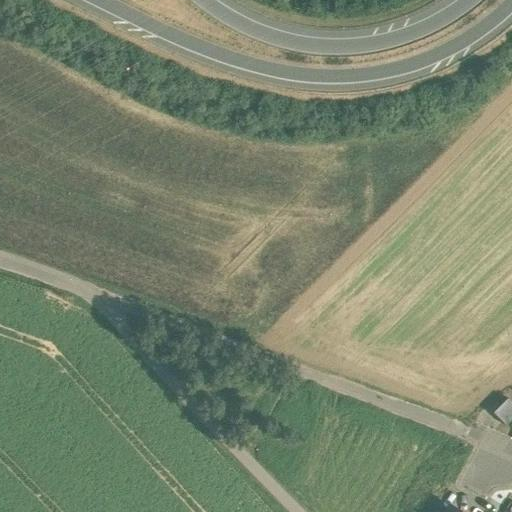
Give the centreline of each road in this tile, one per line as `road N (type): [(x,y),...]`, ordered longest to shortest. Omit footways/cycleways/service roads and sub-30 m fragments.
road 1 (motorway): [(88,0),(246,64),(318,75),(427,59),(511,5)]
road 2 (track): [(117,305),(491,446)]
road 3 (motorway): [(470,0),(425,28),(352,45),(260,30),(206,0)]
road 4 (track): [(299,511),(132,338),(117,305)]
road 5 (track): [(0,265),(117,305)]
